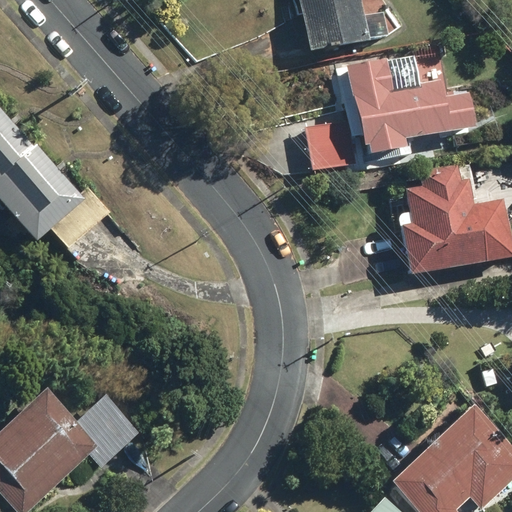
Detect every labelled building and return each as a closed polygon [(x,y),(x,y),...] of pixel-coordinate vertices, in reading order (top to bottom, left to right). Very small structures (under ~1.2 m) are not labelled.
[(298,0),(308,49),(369,38),(361,0),(298,0)] [(352,136),(358,135),(361,149),(366,148),(367,155),(404,148),(403,140),(474,127),(467,93),(444,98),(441,80),(419,84),(420,89),(393,94),(386,58),(345,66),(347,75),(341,76),(352,136)] [(55,169),(50,174),(20,141),(23,138),(0,112),(0,210),(35,249),(86,203),(55,169)] [(348,122),(306,126),(311,171),(353,166),(348,122)] [(511,256),(511,253),(500,198),(472,204),(466,176),(453,179),(451,169),(416,177),(418,186),(404,189),(412,226),(402,228),(412,277),(511,256)] [(105,397),(76,424),(47,392),(0,435),(0,496),(14,511),(28,511),(89,456),(101,470),(140,434),(105,397)] [(511,481),(511,452),(469,407),(387,483),(414,511),(455,511),(469,499),(480,511),(511,481)] [(394,511),(381,499),(369,511),(394,511)]
